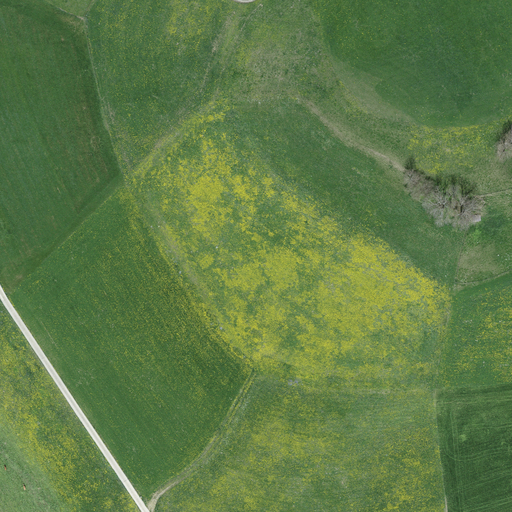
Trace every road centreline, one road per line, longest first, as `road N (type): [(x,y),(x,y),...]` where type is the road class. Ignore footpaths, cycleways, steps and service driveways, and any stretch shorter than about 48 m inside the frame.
road 1 (unclassified): [(144,511),(0,295)]
road 2 (track): [(148,511),(153,494),(218,438),(254,370)]
